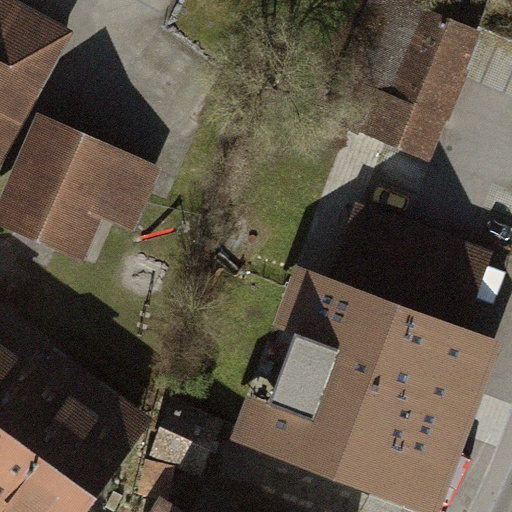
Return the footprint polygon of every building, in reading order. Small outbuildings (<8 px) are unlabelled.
[(11,0),(0,0),(0,153),(67,30),(11,0)] [(396,1),(344,125),(430,162),(483,37),(396,1)] [(44,114),(0,206),(0,218),(86,259),(104,221),(134,235),(164,170),(44,114)] [(251,396),(235,440),(425,511),(444,511),(475,432),(508,343),(466,327),(494,252),(361,202),(332,279),(299,266),(278,326),(298,334),(272,404),(251,396)] [(0,324),(0,511),(84,511),(153,421),(60,352),(52,363),(0,324)] [(227,423),(177,401),(152,458),(203,480),(227,423)] [(244,511),(215,494),(203,511),(179,511),(162,501),(155,511),(244,511)]
